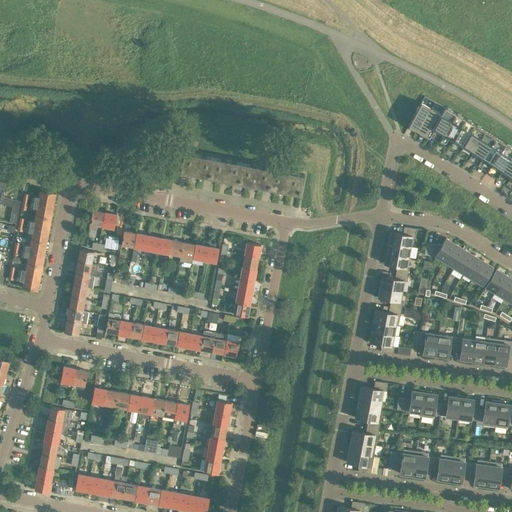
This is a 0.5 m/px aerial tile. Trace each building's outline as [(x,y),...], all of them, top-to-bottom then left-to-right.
[(408,125),(418,130),(435,101),(424,95),(408,125)] [(418,130),(428,136),(445,107),(435,101),(418,130)] [(433,128),(443,133),(455,113),(445,107),(428,136),(429,136),(433,128)] [(443,133),(453,139),(465,118),(455,113),(443,133)] [(453,139),(462,145),(475,124),(465,118),(453,139)] [(462,145),(472,151),(485,131),(475,124),(462,145)] [(472,151),(482,157),(495,137),(485,131),(472,151)] [(482,157),(491,163),(504,143),(495,137),(482,157)] [(491,163),(501,170),(511,152),(511,148),(504,143),(491,163)] [(180,171),(209,177),(213,157),(183,151),(180,171)] [(511,152),(501,170),(510,176),(511,173),(511,152)] [(209,177),(215,178),(239,182),(243,163),(213,157),(209,177)] [(239,182),(269,188),(272,168),(243,163),(239,182)] [(269,188),(292,192),(298,193),(302,174),(272,168),(269,188)] [(32,195),(31,201),(53,205),(56,192),(40,189),(39,196),(32,195)] [(9,221),(16,223),(20,201),(13,199),(9,221)] [(51,217),(53,205),(31,201),(30,206),(37,208),(35,214),(51,217)] [(102,226),(105,212),(92,210),(90,223),(102,226)] [(117,214),(105,212),(102,226),(114,228),(117,214)] [(49,229),(51,217),(35,214),(34,221),(27,219),(26,225),(49,229)] [(15,226),(8,224),(7,230),(14,232),(15,226)] [(46,241),(49,229),(26,225),(25,231),(32,232),(31,238),(46,241)] [(388,242),(389,242),(409,246),(411,236),(415,236),(416,228),(404,226),(403,233),(391,231),(390,236),(389,236),(388,242)] [(134,247),(136,233),(124,231),(121,245),(134,247)] [(136,233),(134,247),(145,249),(148,235),(136,233)] [(148,235),(145,249),(157,251),(160,237),(148,235)] [(160,237),(157,251),(169,254),(172,240),(160,237)] [(444,261),(455,243),(446,237),(442,244),(432,243),(430,255),(435,255),(444,261)] [(44,253),(46,241),(31,238),(30,245),(23,244),(22,249),(44,253)] [(172,240),(169,254),(181,256),(183,242),(172,240)] [(183,242),(181,256),(193,258),(195,244),(183,242)] [(247,242),(244,254),(258,257),(260,244),(247,242)] [(407,256),(409,246),(389,242),(388,246),(387,246),(386,252),(407,256)] [(424,254),(430,255),(432,243),(425,242),(424,254)] [(444,261),(453,267),(464,249),(455,243),(444,261)] [(195,244),(193,258),(204,260),(207,246),(195,244)] [(207,246),(204,260),(216,262),(219,248),(207,246)] [(42,266),(44,253),(22,249),(21,255),(27,256),(26,263),(42,266)] [(77,261),(91,263),(94,251),(80,249),(77,261)] [(464,249),(453,267),(463,273),(474,255),(464,249)] [(397,266),(396,272),(408,274),(409,267),(405,267),(407,256),(386,252),(384,258),(386,259),(385,264),(397,266)] [(242,266),(256,269),(258,257),(244,254),(242,266)] [(463,273),(472,278),(483,260),(474,255),(463,273)] [(492,266),(483,260),(472,278),(482,284),(492,266)] [(97,265),(91,263),(77,261),(75,273),(94,276),(95,276),(97,265)] [(39,278),(42,266),(26,263),(25,269),(18,268),(17,273),(39,278)] [(240,278),(254,280),(256,269),(242,266),(240,278)] [(485,286),(494,292),(505,274),(496,268),(485,286)] [(406,281),(408,274),(396,272),(395,278),(382,275),(381,280),(380,280),(379,286),(401,290),(403,280),(406,281)] [(37,290),(39,278),(17,273),(16,279),(23,281),(22,287),(37,290)] [(94,276),(75,273),(73,284),(87,287),(92,288),(94,276)] [(220,286),(222,274),(217,273),(214,285),(220,286)] [(511,283),(511,277),(505,274),(494,292),(504,297),(511,283)] [(110,287),(112,280),(106,278),(104,290),(110,291),(110,290),(111,290),(112,287),(110,287)] [(238,289),(251,292),(254,280),(240,278),(238,289)] [(71,296),(85,299),(87,287),(73,284),(71,296)] [(214,285),(212,297),(218,298),(220,286),(214,285)] [(390,300),(389,306),(401,308),(402,301),(399,301),(401,290),(379,286),(378,292),(379,292),(378,297),(390,300)] [(203,292),(198,292),(197,297),(209,300),(210,290),(203,289),(203,292)] [(235,301),(249,304),(251,292),(238,289),(235,301)] [(109,297),(110,291),(104,290),(102,302),(107,303),(109,297)] [(69,308),(83,311),(85,299),(71,296),(69,308)] [(233,313),(247,316),(249,304),(235,301),(233,313)] [(398,325),(401,308),(389,306),(388,311),(376,309),(375,314),(374,314),(373,320),(394,324),(398,325)] [(83,311),(69,308),(66,320),(80,322),(87,324),(89,312),(83,311)] [(207,321),(217,323),(219,313),(209,311),(207,321)] [(105,330),(118,333),(120,319),(108,317),(105,330)] [(132,322),(120,319),(118,333),(129,335),(132,322)] [(80,322),(66,320),(64,332),(78,334),(80,322)] [(373,326),(372,330),(372,331),(392,335),(394,324),(373,320),(372,326),(373,326)] [(141,337),(144,324),(132,322),(129,335),(141,337)] [(151,325),(144,324),(141,337),(153,340),(156,326),(156,323),(151,322),(151,325)] [(165,342),(167,328),(156,326),(153,340),(165,342)] [(179,331),(167,328),(165,342),(176,344),(179,331)] [(390,345),(392,335),(372,331),(372,330),(371,330),(370,337),(371,337),(370,342),(382,344),(381,351),(393,353),(394,346),(390,345)] [(188,347),(191,333),(179,331),(176,344),(188,347)] [(428,355),(435,356),(438,334),(420,331),(418,343),(424,344),(423,353),(428,354),(428,355)] [(203,335),(191,333),(188,347),(200,349),(203,335)] [(238,342),(239,336),(227,333),(226,340),(224,353),(236,356),(238,342)] [(449,348),(455,348),(456,336),(438,334),(435,356),(442,357),(442,356),(447,356),(449,348)] [(212,351),(214,338),(203,335),(200,349),(212,351)] [(456,336),(455,348),(461,349),(460,358),(465,359),(465,360),(471,361),(475,339),(456,336)] [(487,364),(493,365),(497,339),(486,337),(485,341),(482,361),(487,362),(487,364)] [(226,340),(214,338),(212,351),(224,353),(226,340)] [(485,341),(475,339),(471,361),(478,362),(478,361),(482,361),(485,341)] [(511,340),(497,339),(493,365),(500,365),(500,364),(505,365),(507,356),(511,356),(511,340)] [(411,347),(398,346),(397,353),(410,355),(411,347)] [(0,370),(5,372),(9,360),(0,357),(0,370)] [(72,383),(75,368),(63,366),(60,380),(72,383)] [(87,371),(75,368),(72,383),(85,385),(87,371)] [(386,390),(387,382),(375,380),(374,387),(362,385),(361,390),(360,390),(358,396),(360,396),(380,400),(382,390),(386,390)] [(103,404),(106,390),(94,387),(92,402),(103,404)] [(403,410),(421,412),(424,390),(417,389),(417,390),(412,390),(410,399),(404,398),(403,410)] [(115,407),(118,392),(106,390),(103,404),(115,407)] [(431,391),(424,390),(421,412),(420,416),(433,417),(433,414),(439,415),(441,403),(435,402),(436,393),(431,392),(431,391)] [(127,409),(130,394),(118,392),(115,407),(127,409)] [(139,411),(142,396),(130,394),(127,409),(139,411)] [(439,415),(458,417),(461,395),(454,394),(454,396),(448,395),(447,404),(441,403),(439,415)] [(458,417),(476,420),(478,408),(472,407),(473,398),(468,398),(468,396),(461,395),(458,417)] [(151,413),(153,398),(142,396),(139,411),(151,413)] [(358,400),(357,406),(378,411),(380,400),(360,396),(359,401),(358,400)] [(162,416),(165,401),(153,398),(151,413),(162,416)] [(476,424),(494,426),(498,400),(491,399),(491,401),(485,400),(484,409),(478,408),(476,420),(476,424)] [(217,400),(215,412),(229,414),(231,402),(217,400)] [(505,401),(498,400),(494,426),(506,428),(507,424),(511,425),(511,412),(509,412),(510,404),(504,403),(505,401)] [(174,418),(177,403),(165,401),(162,416),(174,418)] [(186,420),(189,405),(177,403),(174,418),(186,420)] [(50,406),(48,418),(62,421),(62,420),(69,422),(71,410),(50,406)] [(368,420),(367,425),(379,428),(382,411),(378,411),(357,406),(355,412),(356,413),(355,418),(368,420)] [(213,423),(227,426),(229,414),(215,412),(213,423)] [(46,430),(60,433),(62,421),(48,418),(46,430)] [(210,435),(224,438),(227,426),(213,423),(211,430),(204,428),(203,434),(210,435)] [(375,444),(379,428),(367,425),(366,432),(353,429),(352,434),(351,434),(350,440),(375,444)] [(44,442),(57,444),(60,433),(46,430),(44,442)] [(208,447),(222,450),(224,438),(210,435),(208,447)] [(350,446),(349,451),(373,455),(375,444),(350,440),(349,446),(350,446)] [(41,454),(55,456),(57,444),(44,442),(41,454)] [(169,444),(168,449),(167,455),(179,457),(181,447),(169,444)] [(206,459),(220,461),(222,450),(208,447),(206,459)] [(412,476),(415,450),(403,449),(403,452),(396,451),(395,463),(401,464),(400,473),(405,474),(405,475),(412,476)] [(359,464),(358,471),(370,473),(373,455),(349,451),(348,450),(347,457),(348,457),(347,462),(359,464)] [(428,452),(415,450),(412,476),(419,477),(419,476),(424,476),(426,468),(432,469),(433,457),(427,456),(428,452)] [(62,457),(55,456),(41,454),(39,465),(53,468),(54,462),(61,463),(62,457)] [(439,457),(433,457),(432,469),(438,469),(436,478),(442,479),(442,481),(449,482),(452,456),(440,454),(439,457)] [(116,463),(117,458),(118,457),(106,455),(104,466),(108,466),(109,462),(116,463)] [(468,474),(470,462),(464,461),(465,457),(452,456),(449,482),(455,483),(456,481),(461,482),(462,473),(468,474)] [(118,457),(117,458),(116,463),(129,465),(129,464),(129,460),(129,459),(118,457)] [(218,474),(218,473),(220,461),(206,459),(204,471),(218,474)] [(476,463),(470,462),(468,474),(475,475),(473,483),(479,484),(479,486),(485,487),(489,461),(477,459),(476,463)] [(489,461),(485,487),(492,488),(492,486),(498,487),(499,478),(511,480),(511,475),(511,467),(501,466),(501,463),(489,461)] [(147,463),(141,462),(140,468),(152,470),(153,464),(152,464),(147,463)] [(37,477),(51,480),(53,468),(39,465),(37,477)] [(94,476),(90,476),(87,491),(99,493),(102,478),(103,472),(94,471),(94,476)] [(75,488),(87,491),(90,476),(78,473),(75,488)] [(114,474),(113,480),(111,495),(122,497),(126,476),(114,474)] [(126,476),(122,497),(134,499),(137,484),(135,484),(137,478),(126,476)] [(35,489),(48,491),(51,480),(37,477),(35,489)] [(111,495),(113,480),(102,478),(99,493),(111,495)] [(149,486),(137,484),(134,499),(146,502),(149,486)] [(146,502),(164,505),(167,490),(149,486),(146,502)] [(179,492),(167,490),(164,505),(176,507),(179,492)] [(197,495),(179,492),(176,507),(194,510),(197,495)] [(206,511),(209,498),(197,495),(194,510),(202,511),(206,511)] [(362,511),(364,502),(352,501),(351,507),(339,505),(338,510),(337,510),(336,511),(362,511)]
